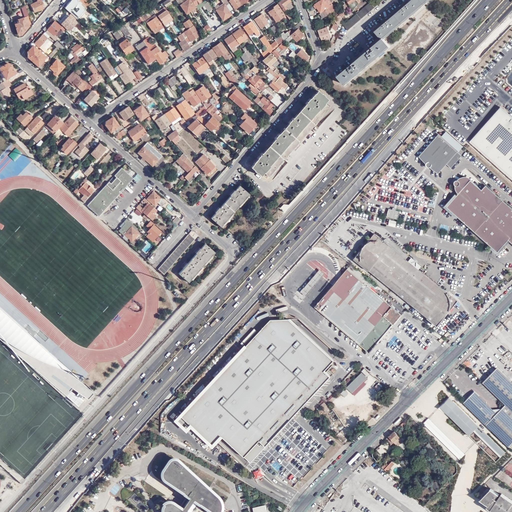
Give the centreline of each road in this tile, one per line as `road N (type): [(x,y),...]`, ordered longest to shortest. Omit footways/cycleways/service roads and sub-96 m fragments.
road 1 (motorway): [(491,0),(130,395)]
road 2 (motorway): [(104,441),(443,75)]
road 3 (unclassified): [(2,511),(236,256)]
road 4 (secondary): [(511,296),(298,511)]
road 5 (residential): [(297,0),(318,61),(193,215)]
road 6 (residential): [(91,122),(269,0)]
road 7 (unknown): [(97,511),(111,482),(161,448),(230,484),(239,511)]
road 8 (motorway): [(130,395),(116,399),(13,511)]
road 9 (motorway): [(130,395),(24,511)]
road 10 (residential): [(91,122),(193,215)]
